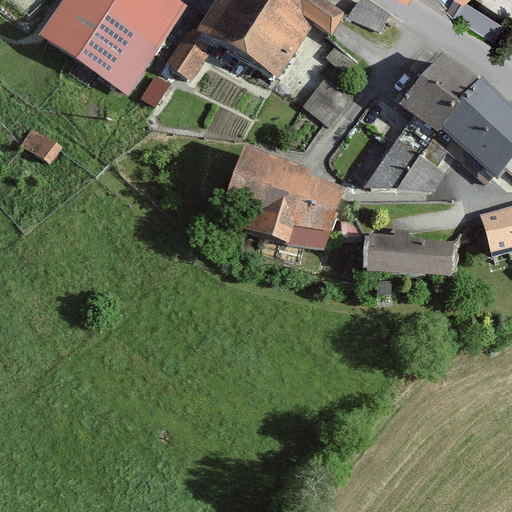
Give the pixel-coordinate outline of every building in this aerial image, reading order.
[(120,102),(186,9),(173,0),(60,0),(32,41),(120,102)] [(215,0),(163,74),(187,90),(205,59),(220,63),(260,0),(215,0)] [(330,0),(260,0),(220,63),(270,88),(304,34),(324,44),(339,21),(325,9),(330,0)] [(361,0),(347,17),(380,33),(389,16),(365,0),(361,0)] [(463,0),(455,0),(457,1),(447,16),(493,45),(505,26),(463,0)] [(435,65),(414,89),(458,119),(480,94),(435,65)] [(154,112),(170,91),(154,78),(137,100),(154,112)] [(355,103),(325,79),(301,108),(331,132),(355,103)] [(414,89),(393,113),(437,143),(458,119),(414,89)] [(458,119),(437,143),(485,186),(511,156),(511,122),(480,94),(458,119)] [(45,166),(57,151),(33,131),(21,146),(45,166)] [(441,178),(391,142),(344,204),(425,205),(441,178)] [(207,217),(227,223),(221,240),(271,258),(278,240),(316,253),(337,192),(227,156),(207,217)] [(511,260),(511,208),(474,219),(488,267),(511,260)] [(346,285),(441,291),(444,246),(348,241),(346,285)] [(511,309),(511,267),(489,274),(498,314),(511,309)]
